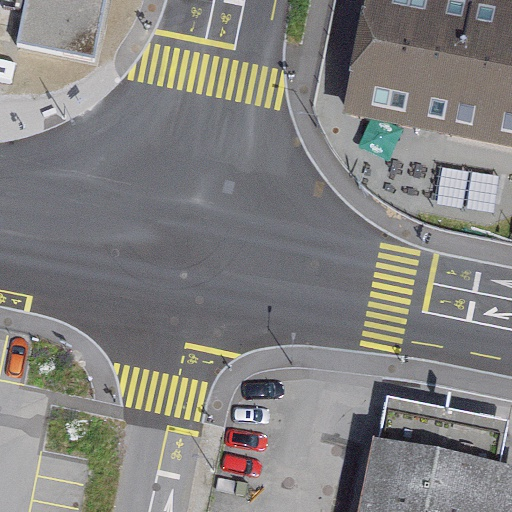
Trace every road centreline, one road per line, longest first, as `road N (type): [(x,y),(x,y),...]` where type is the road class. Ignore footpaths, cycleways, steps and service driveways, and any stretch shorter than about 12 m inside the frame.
road 1 (secondary): [(511,320),(193,258)]
road 2 (primary): [(227,0),(174,254)]
road 3 (residential): [(143,511),(193,258)]
road 4 (primary): [(174,254),(0,220)]
